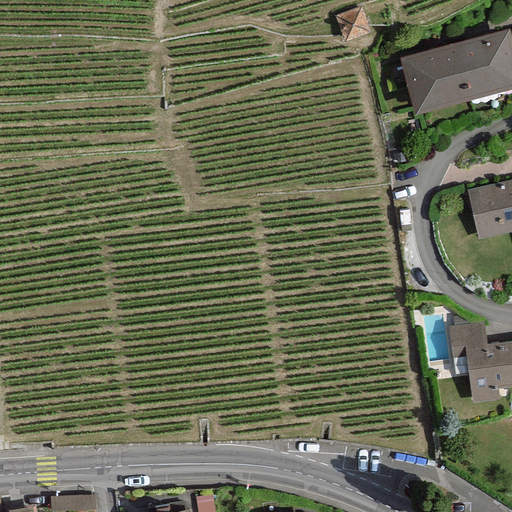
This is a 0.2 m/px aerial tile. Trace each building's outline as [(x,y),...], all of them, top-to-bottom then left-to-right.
[(362,7),(336,16),(345,41),(371,31),(362,7)] [(511,26),(407,56),(421,107),(511,82),(511,26)] [(511,177),(471,188),(484,239),(511,231),(511,177)] [(507,384),(511,383),(511,337),(491,340),(489,321),(452,325),(455,357),(473,355),(479,401),(509,397),(507,384)] [(98,492),(55,498),(56,510),(100,505),(98,492)] [(201,495),(203,511),(221,511),(217,492),(201,495)] [(44,511),(42,501),(15,506),(16,511),(44,511)]
